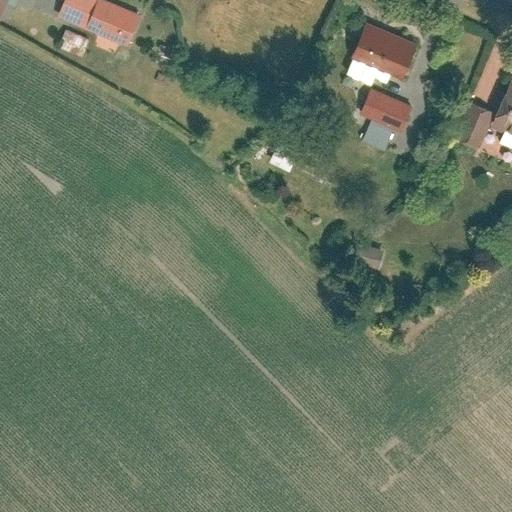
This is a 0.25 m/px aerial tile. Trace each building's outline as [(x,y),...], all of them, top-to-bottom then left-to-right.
[(111,54),(115,46),(124,50),(139,18),(100,0),(61,0),(53,17),(95,36),(91,45),(111,54)] [(362,24),(349,59),(398,78),(412,43),(362,24)] [(62,31),(55,46),(79,57),(85,42),(62,31)] [(368,87),(355,115),(398,136),(412,107),(368,87)] [(500,130),(494,143),(511,151),(511,90),(506,88),(489,126),(500,130)] [(465,101),(448,139),(472,149),(489,111),(465,101)] [(276,136),(266,158),(286,167),(296,145),(276,136)] [(374,265),(380,247),(356,240),(350,258),(374,265)]
